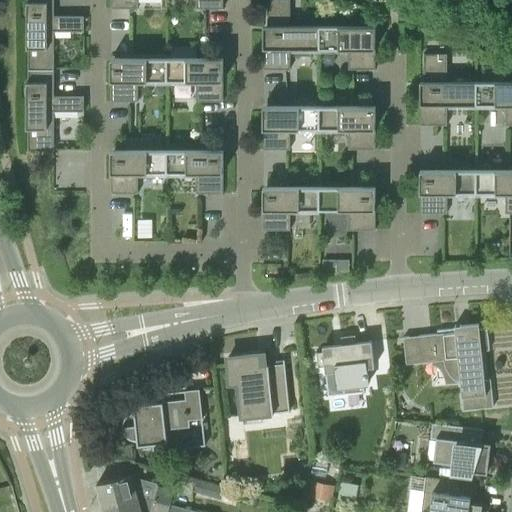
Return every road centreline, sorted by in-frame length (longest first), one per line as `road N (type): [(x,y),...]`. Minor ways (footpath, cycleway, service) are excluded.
road 1 (residential): [(249,252),(101,251),(97,0)]
road 2 (residential): [(249,252),(248,0)]
road 3 (residential): [(404,288),(402,58)]
road 4 (residential): [(72,348),(250,309)]
road 5 (residential): [(404,288),(250,309)]
